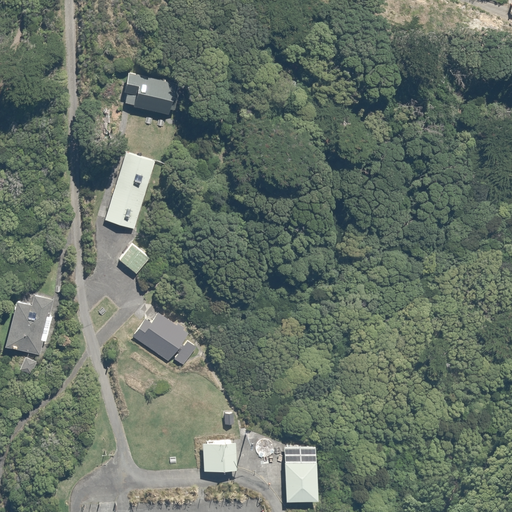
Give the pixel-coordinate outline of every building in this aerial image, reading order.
[(129,119),(171,124),(174,97),(132,92),(129,119)] [(286,103),(272,105),(274,120),(288,118),(286,103)] [(138,226),(157,158),(130,150),(110,218),(138,226)] [(154,254),(135,240),(122,256),(141,271),(154,254)] [(36,301),(20,298),(9,343),(43,352),(57,297),(38,292),(36,301)] [(136,334),(172,359),(192,329),(156,304),(136,334)] [(227,410),(227,423),(237,422),(236,410),(227,410)] [(206,439),(207,468),(240,467),(240,437),(206,439)] [(320,457),(288,459),(290,498),(322,495),(320,457)]
